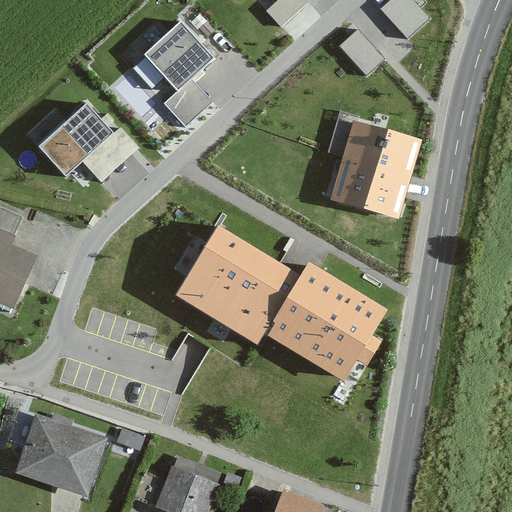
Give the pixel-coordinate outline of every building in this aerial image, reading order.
[(430,18),(412,0),(391,0),(382,9),(408,38),(430,18)] [(216,54),(180,17),(146,50),(181,87),(166,101),(187,124),(213,100),(192,77),(216,54)] [(384,59),(358,30),(340,47),(366,75),(384,59)] [(115,129),(87,97),(38,141),(66,171),(80,158),(101,180),(139,146),(119,125),(115,129)] [(391,222),(412,143),(344,125),(323,204),(391,222)] [(24,220),(0,209),(0,229),(18,237),(24,220)] [(371,332),(388,305),(309,255),(300,270),(220,219),(176,288),(257,339),(265,327),(343,376),(355,356),(367,363),(382,340),(371,332)] [(15,241),(0,234),(0,301),(18,309),(39,261),(11,249),(15,241)] [(109,442),(40,420),(22,477),(91,499),(109,442)] [(142,441),(122,434),(118,446),(138,453),(142,441)] [(208,511),(223,475),(181,459),(162,508),(172,511),(208,511)] [(328,511),(330,508),(289,493),(281,511),(328,511)]
